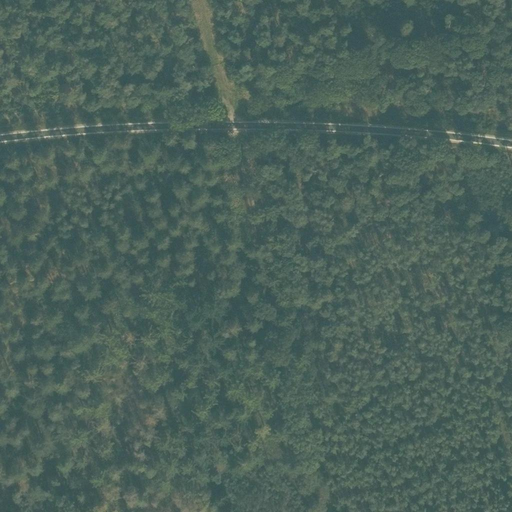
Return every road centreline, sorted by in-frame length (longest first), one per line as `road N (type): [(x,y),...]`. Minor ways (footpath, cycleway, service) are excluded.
road 1 (unclassified): [(511,143),(368,125),(168,125),(0,138)]
road 2 (track): [(327,511),(230,125)]
